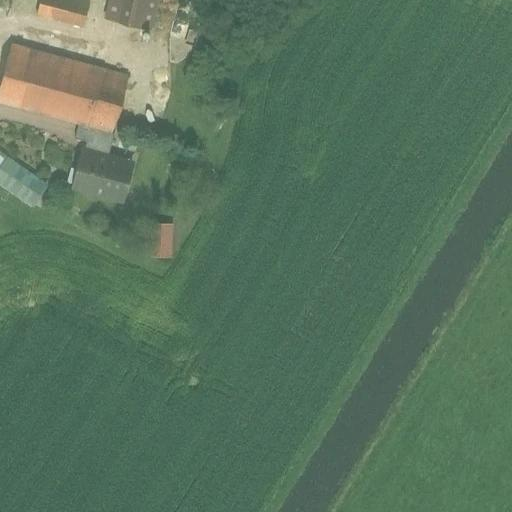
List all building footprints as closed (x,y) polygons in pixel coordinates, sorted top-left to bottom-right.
[(38,0),(36,11),(86,23),(91,0),(38,0)] [(109,0),(105,13),(145,25),(153,0),(109,0)] [(6,41),(0,70),(0,102),(115,124),(126,64),(6,41)] [(0,151),(0,187),(20,202),(39,176),(2,149),(0,151)] [(167,257),(167,222),(143,222),(143,256),(167,257)]
